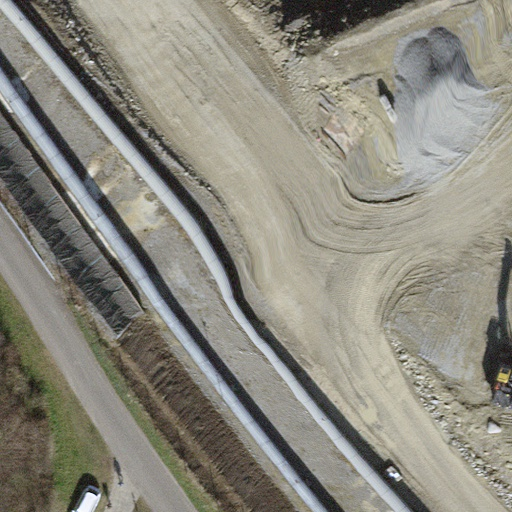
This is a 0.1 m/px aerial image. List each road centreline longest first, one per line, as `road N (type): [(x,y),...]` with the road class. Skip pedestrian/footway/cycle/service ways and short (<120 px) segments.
road 1 (unknown): [(506,511),(197,146),(87,0)]
road 2 (unclassified): [(184,511),(0,218)]
